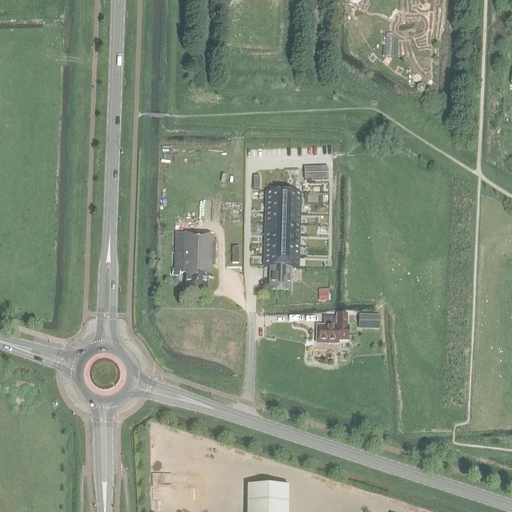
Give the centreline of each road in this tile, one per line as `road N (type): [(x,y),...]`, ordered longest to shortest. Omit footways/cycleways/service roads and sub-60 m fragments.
road 1 (secondary): [(511,506),(211,408)]
road 2 (secondary): [(109,235),(118,0)]
